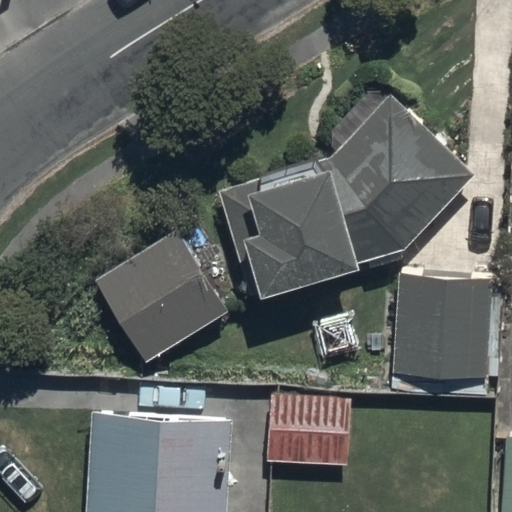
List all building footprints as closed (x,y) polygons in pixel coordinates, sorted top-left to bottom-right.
[(467,45),(445,12),(398,43),(419,76),(467,45)] [(221,182),(256,306),(414,246),(481,176),(390,88),(327,152),(221,182)] [(100,278),(150,361),(232,311),(183,229),(100,278)] [(495,275),(406,274),(405,378),(494,379),(495,275)] [(275,397),(274,461),(355,462),(355,398),(275,397)] [(101,412),(93,511),(229,511),(235,422),(101,412)]
